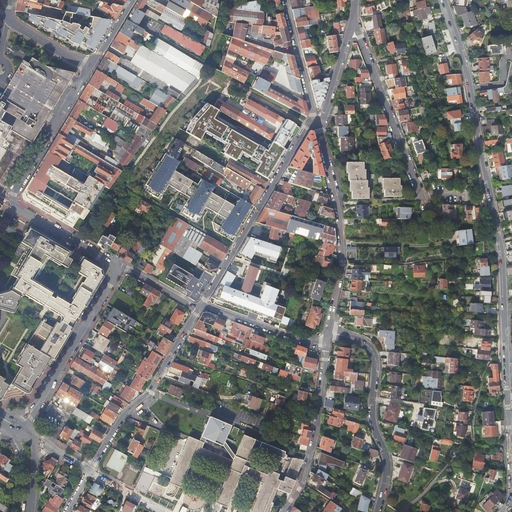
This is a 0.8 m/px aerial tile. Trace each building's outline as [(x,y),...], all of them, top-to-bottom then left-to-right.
[(26,7),(27,6),(41,10),(42,5),(36,3),(26,0),(17,0),(16,9),(16,11),(22,11),(24,12),(25,6),(26,7)] [(60,0),(57,9),(63,10),(67,0),(26,0),(36,3),(36,0),(60,0)] [(158,21),(159,19),(181,31),(184,25),(187,20),(152,0),(138,0),(134,8),(144,14),(147,15),(149,16),(151,17),(158,21)] [(186,0),(152,0),(187,20),(191,22),(203,29),(213,35),(217,17),(186,0)] [(219,0),(204,0),(204,2),(201,0),(186,0),(217,17),(219,0)] [(413,6),(410,7),(411,12),(430,7),(431,7),(430,5),(427,6),(426,1),(423,2),(422,0),(418,0),(417,0),(417,3),(415,4),(416,8),(414,8),(413,6)] [(265,14),(266,7),(265,7),(261,8),(260,4),(258,1),(236,7),(235,10),(265,14)] [(107,20),(114,21),(123,7),(112,4),(110,8),(106,5),(107,3),(104,3),(100,9),(107,13),(108,12),(110,14),(107,20)] [(373,4),(365,6),(366,10),(367,10),(369,15),(376,12),(373,4)] [(69,5),(66,12),(75,13),(91,16),(91,9),(69,5)] [(466,7),(455,6),(459,16),(463,15),(467,28),(477,24),(480,27),(483,24),(481,18),(475,19),(473,11),(469,13),(466,7)] [(263,26),(263,24),(265,14),(235,10),(236,7),(228,9),(225,22),(235,23),(247,24),(252,25),(263,26)] [(315,11),(315,7),(292,10),(297,28),(311,26),(317,25),(315,12),(317,12),(317,11),(315,11)] [(430,7),(411,12),(412,16),(427,13),(427,15),(431,14),(430,7)] [(144,14),(134,8),(128,17),(126,20),(137,26),(139,24),(144,14)] [(97,49),(114,21),(107,20),(92,17),(90,28),(89,29),(85,27),(83,31),(79,29),(80,26),(78,24),(73,23),(75,13),(66,12),(62,21),(60,21),(30,14),(30,15),(31,16),(29,18),(39,24),(40,22),(43,24),(42,26),(52,32),(53,30),(56,32),(55,34),(65,40),(66,37),(69,39),(68,42),(73,45),(78,46),(81,41),(85,43),(83,46),(93,52),(95,48),(97,49)] [(286,27),(283,14),(276,15),(277,20),(272,21),(271,18),(266,17),(265,25),(263,24),(263,26),(279,28),(280,29),(286,27)] [(366,31),(384,28),(382,14),(360,18),(362,23),(375,20),(375,21),(363,24),(366,31)] [(126,20),(119,32),(130,39),(132,35),(131,29),(132,28),(135,29),(134,31),(145,38),(147,33),(144,31),(137,26),(126,20)] [(346,23),(347,20),(340,21),(340,23),(334,23),(335,32),(341,32),(340,24),(346,23)] [(243,40),(247,24),(235,23),(232,37),(243,40)] [(205,48),(165,25),(160,34),(199,57),(205,48)] [(279,28),(263,26),(252,25),(251,32),(281,35),(279,29),(280,29),(279,28)] [(297,28),(300,41),(306,40),(303,29),(305,29),(312,28),(311,26),(297,28)] [(291,46),(286,27),(280,29),(279,29),(281,35),(282,40),(273,42),(275,47),(283,45),(284,48),(291,46)] [(387,43),(384,28),(366,31),(367,35),(375,34),(377,45),(387,43)] [(479,28),(468,37),(473,43),(476,40),(482,42),(485,36),(480,31),(479,28)] [(213,35),(203,29),(199,43),(209,48),(213,35)] [(114,40),(126,48),(128,45),(137,51),(136,53),(189,85),(196,78),(149,50),(130,39),(119,32),(117,36),(114,40)] [(341,40),(343,34),(327,37),(329,54),(338,52),(335,37),(338,38),(338,40),(341,40)] [(430,34),(424,35),(425,39),(429,54),(437,52),(436,47),(440,46),(437,36),(431,37),(430,34)] [(273,50),(243,40),(232,37),(227,54),(236,58),(238,54),(265,65),(273,50)] [(196,78),(199,80),(203,66),(156,38),(155,40),(149,50),(196,78)] [(114,40),(110,47),(122,54),(126,48),(114,40)] [(313,48),(311,40),(308,40),(306,40),(300,41),(302,49),(310,48),(313,48)] [(396,52),(393,42),(388,44),(389,47),(387,48),(388,50),(390,50),(391,54),(396,52)] [(405,43),(396,45),(397,53),(406,52),(405,43)] [(503,44),(490,45),(491,51),(491,54),(499,53),(499,50),(502,50),(503,50),(503,44)] [(304,58),(312,56),(310,48),(302,49),(304,58)] [(107,51),(104,57),(116,64),(120,59),(107,51)] [(303,92),(294,57),(274,51),(272,56),(287,61),(288,67),(285,68),(290,88),(297,93),(303,92)] [(136,53),(131,61),(166,83),(182,93),(189,85),(136,53)] [(25,58),(23,61),(4,91),(0,98),(0,101),(0,102),(0,180),(18,150),(25,138),(32,143),(47,118),(69,82),(72,76),(74,73),(47,66),(27,54),(25,58)] [(233,64),(234,60),(226,56),(221,72),(244,84),(249,73),(233,64)] [(317,66),(314,56),(312,56),(304,58),(307,68),(317,66)] [(98,68),(96,70),(103,74),(105,69),(138,88),(142,80),(120,67),(116,64),(104,57),(98,68)] [(120,59),(116,64),(120,67),(125,59),(121,57),(120,59)] [(142,80),(152,86),(156,88),(170,96),(176,100),(182,93),(166,83),(131,61),(127,59),(125,59),(120,67),(142,80)] [(411,67),(409,59),(402,60),(403,66),(404,72),(403,72),(404,76),(412,75),(411,71),(410,71),(409,67),(411,67)] [(480,62),(481,73),(489,72),(490,72),(489,61),(480,62)] [(445,64),(445,63),(440,64),(440,65),(438,66),(440,75),(449,73),(447,64),(445,64)] [(394,79),(398,78),(396,64),(386,66),(388,75),(393,74),(394,79)] [(323,77),(320,66),(317,66),(307,68),(310,81),(315,81),(325,79),(325,77),(323,77)] [(92,77),(88,84),(97,90),(104,79),(113,85),(114,84),(115,85),(117,82),(103,74),(96,70),(92,77)] [(259,77),(272,84),(276,77),(263,70),(259,77)] [(357,78),(357,83),(372,82),(367,70),(358,70),(354,70),(354,74),(360,75),(360,78),(357,78)] [(481,73),(480,73),(481,84),(490,83),(489,72),(481,73)] [(461,78),(460,74),(446,75),(446,80),(452,79),(452,84),(456,84),(458,84),(462,83),(461,78)] [(405,87),(407,87),(405,77),(398,78),(394,79),(392,79),(386,80),(389,88),(395,87),(396,89),(405,87)] [(321,108),(330,78),(325,79),(315,81),(316,85),(312,86),(317,107),(321,108)] [(308,114),(305,102),(262,80),(257,87),(257,91),(306,117),(308,114)] [(125,87),(119,83),(115,89),(122,93),(125,87)] [(88,84),(78,100),(90,107),(91,108),(97,111),(119,124),(139,136),(149,141),(160,126),(156,124),(123,105),(118,102),(117,101),(105,94),(97,90),(88,84)] [(402,99),(406,98),(405,87),(396,89),(388,90),(389,94),(393,93),(395,100),(402,99)] [(449,96),(452,96),(461,94),(460,87),(446,89),(446,91),(448,90),(449,96)] [(159,107),(160,108),(170,96),(156,88),(149,101),(154,104),(156,105),(159,107)] [(369,88),(360,88),(360,105),(371,104),(370,93),(369,93),(369,88)] [(498,89),(481,91),(481,96),(489,95),(490,99),(494,99),(495,103),(500,102),(498,93),(498,89)] [(107,90),(105,94),(117,101),(119,97),(107,90)] [(233,92),(229,99),(244,107),(248,100),(233,92)] [(461,95),(448,97),(448,102),(457,100),(457,104),(462,103),(461,95)] [(176,100),(170,96),(160,108),(166,111),(176,100)] [(149,101),(144,98),(140,103),(153,110),(156,105),(154,104),(149,101)] [(235,120),(240,112),(217,99),(213,107),(235,120)] [(392,100),(396,112),(406,110),(402,99),(395,100),(392,100)] [(78,100),(68,117),(79,123),(81,119),(77,117),(83,107),(88,110),(90,107),(78,100)] [(149,114),(143,111),(144,110),(126,100),(123,105),(156,124),(166,111),(160,108),(159,107),(153,114),(150,112),(149,114)] [(280,123),(283,119),(248,100),(244,107),(243,108),(263,119),(264,118),(274,124),(276,121),(280,123)] [(218,139),(225,127),(211,119),(217,111),(205,106),(204,103),(188,120),(183,132),(197,140),(197,139),(203,130),(218,139)] [(335,106),(332,115),(337,115),(341,115),(341,107),(335,106)] [(97,111),(91,108),(88,113),(94,116),(97,111)] [(450,120),(461,118),(462,117),(462,114),(461,109),(447,112),(448,120),(450,120)] [(399,112),(401,124),(406,123),(405,121),(410,120),(408,110),(399,112)] [(97,111),(94,116),(92,119),(114,132),(119,124),(97,111)] [(240,112),(235,120),(262,136),(266,129),(260,125),(261,124),(240,112)] [(337,127),(348,127),(347,115),(341,115),(337,115),(337,127)] [(376,125),(388,125),(384,115),(376,115),(376,125)] [(67,119),(58,134),(74,143),(76,144),(85,149),(87,145),(88,145),(78,139),(79,138),(70,132),(69,134),(68,133),(72,125),(89,136),(88,139),(89,139),(90,138),(93,140),(93,139),(105,146),(108,141),(79,123),(68,117),(67,119)] [(465,130),(463,122),(461,123),(461,118),(450,120),(451,125),(453,125),(455,132),(465,130)] [(293,139),(300,128),(299,128),(285,120),(279,131),(273,142),(287,150),(293,139)] [(416,122),(407,123),(409,132),(417,131),(416,122)] [(487,126),(482,126),(483,131),(492,131),(493,136),(504,134),(503,125),(495,125),(487,126)] [(338,131),(338,137),(342,137),(348,137),(348,127),(337,127),(332,127),(332,131),(338,131)] [(386,137),(392,137),(391,132),(391,134),(386,136),(386,128),(374,128),(374,137),(386,137)] [(249,157),(256,146),(229,129),(223,140),(226,141),(224,143),(227,144),(221,154),(234,161),(239,152),(249,157)] [(270,140),(274,133),(266,129),(262,136),(270,140)] [(309,131),(288,167),(300,170),(309,156),(308,150),(311,149),(313,157),(311,157),(310,170),(306,169),(306,172),(319,175),(324,176),(313,132),(309,131)] [(115,145),(122,149),(127,152),(133,156),(134,156),(139,148),(143,150),(149,141),(139,136),(139,137),(133,133),(129,138),(132,140),(130,144),(115,136),(111,142),(115,145)] [(58,134),(48,152),(61,159),(69,164),(72,159),(72,158),(72,157),(71,156),(70,156),(68,154),(74,143),(58,134)] [(348,137),(342,137),(343,151),(353,151),(353,137),(348,137)] [(386,142),(386,137),(379,137),(380,145),(379,145),(385,159),(394,156),(388,141),(386,142)] [(184,144),(174,139),(164,153),(176,160),(179,155),(178,154),(184,144)] [(188,142),(186,145),(195,151),(213,161),(219,151),(197,139),(197,140),(193,145),(188,142)] [(418,169),(421,169),(431,169),(425,152),(427,152),(422,140),(413,144),(418,155),(416,156),(418,162),(416,163),(418,169)] [(269,180),(287,150),(271,142),(266,151),(263,149),(256,161),(259,163),(254,172),(269,180)] [(74,143),(68,154),(70,156),(73,150),(74,151),(76,148),(74,147),(76,144),(74,143)] [(105,186),(109,189),(121,171),(98,157),(97,156),(88,151),(85,149),(76,144),(74,147),(76,148),(74,151),(98,165),(90,177),(105,186)] [(463,144),(452,144),(452,159),(464,159),(463,144)] [(122,149),(115,145),(113,149),(119,153),(118,155),(122,158),(127,152),(122,149)] [(213,161),(195,151),(192,157),(227,178),(242,188),(240,192),(245,196),(249,198),(256,202),(263,190),(225,168),(213,161)] [(48,152),(32,177),(46,185),(49,179),(77,195),(73,202),(76,203),(89,211),(105,186),(90,177),(89,176),(75,168),(73,172),(86,180),(84,184),(56,168),(58,164),(70,170),(72,166),(69,164),(61,159),(48,152)] [(98,157),(121,171),(133,156),(127,152),(122,158),(119,162),(118,161),(117,162),(100,152),(98,157)] [(503,153),(493,153),(495,167),(505,166),(503,153)] [(233,242),(253,207),(246,202),(242,200),(240,198),(235,207),(211,193),(214,187),(200,179),(198,185),(192,181),(193,178),(190,176),(186,176),(185,177),(174,171),(179,162),(176,160),(165,154),(163,157),(160,162),(159,161),(145,185),(148,186),(145,191),(158,198),(161,194),(162,195),(168,185),(189,197),(183,207),(185,208),(182,212),(195,220),(198,216),(199,217),(205,207),(226,219),(220,228),(221,229),(219,233),(232,241),(233,242)] [(185,158),(182,164),(196,172),(196,171),(200,166),(185,158)] [(229,161),(225,168),(263,190),(267,183),(229,161)] [(364,163),(347,162),(347,173),(348,173),(348,181),(350,181),(350,191),(352,191),(352,199),(369,199),(369,191),(367,191),(367,181),(366,181),(366,173),(364,173),(364,163)] [(505,166),(495,167),(497,175),(499,175),(500,179),(501,180),(511,177),(511,165),(511,164),(505,166)] [(288,167),(286,172),(292,175),(288,183),(290,184),(310,190),(313,181),(318,182),(320,181),(319,175),(306,172),(300,170),(288,167)] [(451,179),(451,169),(445,169),(441,169),(441,179),(451,179)] [(212,173),(208,179),(219,186),(223,180),(212,173)] [(46,185),(32,177),(22,194),(23,199),(50,215),(72,227),(79,216),(83,219),(89,211),(76,203),(74,206),(72,204),(68,210),(41,194),(46,185)] [(400,179),(383,179),(383,186),(385,186),(385,197),(402,197),(402,186),(400,186),(400,179)] [(288,183),(280,181),(275,189),(276,190),(275,192),(287,195),(291,196),(292,197),(293,194),(288,192),(290,184),(288,183)] [(511,185),(503,187),(505,197),(511,195),(511,185)] [(275,192),(274,191),(264,208),(281,213),(283,210),(279,208),(287,195),(275,192)] [(325,204),(328,196),(315,192),(313,200),(325,204)] [(293,206),(296,198),(292,197),(291,196),(287,203),(293,206)] [(256,202),(249,198),(246,202),(253,207),(255,204),(256,202)] [(504,207),(511,205),(511,198),(503,200),(504,207)] [(304,220),(310,203),(299,199),(293,217),(298,218),(304,220)] [(143,211),(146,213),(150,206),(141,200),(138,205),(137,204),(136,206),(137,207),(135,211),(139,213),(140,212),(141,213),(143,211)] [(453,205),(443,204),(443,212),(444,213),(444,215),(444,219),(454,220),(454,210),(453,210),(453,205)] [(368,219),(367,205),(357,206),(357,211),(358,211),(359,214),(359,219),(368,219)] [(320,214),(334,219),(334,215),(333,210),(322,206),(320,214)] [(286,207),(282,213),(290,216),(292,209),(286,207)] [(398,219),(411,219),(411,213),(411,210),(412,210),(412,207),(398,207),(398,219)] [(264,208),(256,222),(272,227),(286,231),(290,232),(294,233),(298,218),(293,217),(290,216),(282,213),(281,213),(264,208)] [(511,219),(511,210),(503,212),(505,220),(510,219),(510,220),(511,219)] [(101,224),(107,227),(115,215),(109,212),(101,224)] [(199,247),(222,260),(229,248),(181,220),(175,216),(170,224),(171,225),(159,245),(173,253),(175,254),(183,258),(191,263),(198,267),(200,263),(197,261),(202,254),(189,246),(193,240),(201,245),(199,247)] [(312,239),(317,223),(307,220),(304,220),(298,218),(294,233),(312,239)] [(335,237),(335,228),(317,223),(312,239),(322,241),(324,242),(334,245),(336,245),(335,237)] [(11,286),(10,286),(11,287),(9,290),(21,297),(22,295),(25,295),(44,307),(46,308),(60,316),(60,319),(61,319),(60,321),(72,328),(76,322),(74,321),(77,317),(79,319),(85,309),(104,276),(102,269),(102,268),(82,256),(77,266),(80,268),(77,272),(86,278),(77,294),(75,293),(72,298),(73,299),(73,300),(72,301),(71,303),(57,295),(56,297),(53,296),(51,295),(53,292),(29,277),(30,276),(31,274),(36,277),(48,257),(67,268),(74,258),(70,256),(73,251),(42,233),(39,231),(35,229),(31,227),(22,242),(28,246),(29,247),(31,248),(20,267),(19,266),(19,268),(18,269),(18,270),(17,270),(14,276),(17,278),(12,287),(11,286)] [(97,241),(103,231),(97,227),(90,237),(97,241)] [(286,231),(272,227),(268,238),(277,241),(279,236),(284,238),(286,231)] [(346,230),(346,239),(358,239),(358,230),(346,230)] [(459,246),(470,244),(473,244),(471,230),(458,231),(459,246)] [(97,244),(107,251),(110,247),(116,236),(119,232),(117,231),(113,237),(109,235),(107,239),(106,238),(108,234),(104,232),(97,244)] [(110,247),(117,251),(122,242),(118,240),(119,237),(116,236),(110,247)] [(275,263),(280,247),(253,238),(247,237),(238,253),(250,260),(253,253),(268,258),(267,260),(275,263)] [(132,250),(136,253),(142,242),(138,240),(132,250)] [(318,255),(337,260),(337,255),(332,254),(330,254),(331,251),(332,252),(334,245),(324,242),(322,249),(320,248),(318,255)] [(121,257),(130,263),(134,255),(128,251),(130,247),(124,243),(119,252),(124,254),(121,257)] [(143,271),(146,273),(147,272),(150,274),(152,271),(151,270),(153,267),(150,265),(151,263),(164,271),(173,253),(159,245),(158,244),(150,259),(145,268),(143,271)] [(20,267),(31,248),(29,247),(28,246),(17,265),(18,266),(19,266),(20,267)] [(404,252),(404,247),(390,247),(390,257),(396,257),(396,254),(399,254),(399,252),(404,252)] [(139,264),(145,268),(150,259),(143,255),(137,263),(139,264)] [(331,265),(332,260),(324,258),(324,257),(317,255),(315,264),(329,267),(330,265),(331,265)] [(204,270),(213,276),(219,264),(208,258),(206,262),(207,263),(206,266),(203,270),(204,270)] [(487,260),(480,260),(480,263),(481,276),(490,276),(489,268),(488,268),(487,260)] [(191,263),(187,269),(191,272),(195,275),(199,268),(198,267),(191,263)] [(193,276),(173,264),(165,278),(185,289),(191,292),(198,280),(193,277),(193,276)] [(258,268),(249,265),(244,277),(254,281),(258,268)] [(413,277),(429,278),(430,267),(414,266),(413,277)] [(363,270),(347,270),(347,274),(365,275),(370,276),(370,268),(363,267),(363,270)] [(191,292),(188,297),(194,301),(199,300),(213,276),(204,270),(198,280),(191,292)] [(235,275),(227,271),(212,297),(287,324),(289,318),(283,315),(285,307),(274,303),(279,289),(265,284),(260,298),(249,294),(254,281),(244,277),(240,290),(228,286),(235,275)] [(319,301),(328,277),(318,274),(315,282),(313,281),(309,296),(319,301)] [(362,281),(352,280),(351,290),(361,290),(362,281)] [(147,297),(152,288),(145,284),(140,292),(147,297)] [(0,309),(4,311),(12,313),(21,297),(9,290),(11,287),(10,286),(8,290),(2,292),(0,292),(0,309)] [(155,301),(160,293),(152,288),(147,297),(143,304),(147,307),(152,299),(155,301)] [(351,292),(342,291),(339,300),(350,301),(351,292)] [(489,300),(491,299),(491,292),(478,292),(478,294),(477,294),(477,295),(482,295),(482,301),(489,300)] [(476,297),(467,297),(466,312),(482,313),(483,304),(476,303),(476,297)] [(351,301),(350,301),(349,309),(362,310),(363,303),(357,302),(351,301)] [(110,312),(109,311),(106,316),(107,317),(105,320),(125,332),(129,326),(131,328),(136,321),(113,307),(110,312)] [(309,316),(319,319),(321,314),(318,314),(320,309),(312,307),(309,316)] [(169,321),(177,326),(184,314),(176,309),(169,321)] [(216,318),(217,316),(206,312),(202,313),(193,328),(195,329),(205,333),(206,328),(203,327),(204,322),(213,326),(216,318)] [(317,324),(319,319),(309,316),(306,325),(313,328),(315,323),(317,324)] [(225,322),(216,318),(213,326),(212,326),(221,330),(225,322)] [(357,318),(356,325),(362,326),(362,321),(367,322),(367,323),(367,324),(374,324),(375,319),(357,318)] [(157,334),(162,337),(166,332),(169,333),(174,325),(165,319),(160,328),(161,329),(157,334)] [(481,325),(482,321),(471,320),(470,328),(475,328),(483,329),(483,325),(481,325)] [(72,328),(60,321),(58,323),(56,322),(53,328),(41,321),(27,344),(51,358),(54,360),(71,331),(70,331),(72,328)] [(104,321),(97,333),(98,334),(104,337),(106,334),(107,335),(113,326),(104,321)] [(268,356),(271,348),(263,345),(249,340),(253,329),(234,322),(230,333),(236,335),(239,328),(246,331),(242,344),(235,342),(235,343),(251,349),(264,354),(268,356)] [(205,333),(195,329),(194,334),(217,342),(218,339),(220,340),(220,338),(218,337),(205,333)] [(253,335),(255,330),(253,329),(249,340),(263,345),(264,343),(263,343),(264,339),(253,335)] [(226,332),(221,330),(218,337),(220,338),(222,339),(224,340),(227,334),(226,332)] [(394,332),(379,331),(378,337),(385,337),(386,352),(388,352),(397,353),(397,349),(393,349),(394,332)] [(94,343),(92,347),(104,354),(108,348),(106,346),(110,341),(104,337),(98,334),(93,342),(94,343)] [(210,344),(191,337),(189,342),(208,349),(210,344)] [(147,346),(164,356),(172,343),(163,338),(159,344),(158,344),(157,345),(159,346),(158,347),(154,344),(154,343),(150,341),(147,346)] [(489,350),(490,343),(481,342),(481,350),(489,350)] [(27,344),(25,343),(18,356),(19,357),(16,364),(21,367),(10,385),(14,387),(15,387),(26,394),(30,393),(31,390),(29,387),(31,386),(37,377),(39,378),(51,358),(27,344)] [(305,357),(307,349),(297,345),(294,354),(299,355),(297,361),(303,364),(305,357),(305,358),(305,357)] [(129,352),(133,355),(134,352),(128,349),(128,348),(127,347),(125,350),(129,352)] [(348,357),(349,348),(338,347),(337,356),(348,357)] [(83,348),(78,357),(79,357),(81,359),(89,363),(94,354),(83,348)] [(264,354),(251,349),(249,354),(262,359),(264,354)] [(489,360),(489,350),(481,350),(478,349),(477,359),(489,360)] [(204,364),(204,365),(213,368),(215,365),(208,363),(211,354),(202,351),(200,357),(199,357),(197,357),(197,360),(197,361),(198,361),(199,362),(204,364)] [(146,362),(155,368),(161,357),(152,352),(147,359),(146,362)] [(388,352),(387,365),(398,366),(399,353),(397,353),(388,352)] [(256,360),(238,354),(236,359),(254,365),(256,360)] [(117,362),(104,355),(101,359),(97,358),(92,365),(109,375),(115,366),(117,362)] [(103,385),(108,377),(109,376),(108,375),(107,376),(103,374),(104,373),(102,372),(102,373),(97,371),(98,370),(97,369),(96,370),(92,368),(93,366),(91,366),(91,367),(79,360),(80,359),(81,360),(81,359),(79,357),(77,359),(76,358),(71,366),(103,385)] [(317,359),(305,357),(305,358),(305,357),(303,364),(303,367),(315,369),(317,359)] [(457,359),(437,357),(437,360),(438,360),(438,362),(449,363),(449,373),(456,374),(457,359)] [(349,372),(352,372),(352,370),(346,370),(347,360),(336,359),(335,371),(349,372)] [(146,380),(147,381),(149,378),(148,377),(155,368),(146,362),(143,360),(135,373),(137,374),(146,380)] [(173,362),(171,367),(182,371),(191,374),(193,370),(173,362)] [(278,370),(278,369),(262,363),(260,368),(272,372),(275,373),(276,370),(278,370)] [(284,371),(297,375),(298,372),(300,373),(302,368),(291,364),(289,369),(287,368),(286,369),(285,369),(284,371)] [(498,369),(498,367),(498,364),(490,364),(488,365),(488,369),(493,369),(494,377),(489,378),(489,382),(499,382),(498,369)] [(115,366),(109,375),(113,378),(119,369),(117,368),(115,366)] [(301,377),(297,375),(284,371),(282,370),(280,375),(285,377),(286,375),(300,381),(301,377)] [(191,374),(182,371),(178,381),(189,385),(191,380),(194,381),(196,376),(191,374)] [(352,389),(362,390),(363,383),(356,382),(357,373),(352,372),(349,372),(335,371),(334,379),(342,380),(343,376),(347,377),(348,379),(352,380),(351,384),(341,383),(341,387),(352,389)] [(401,374),(390,373),(390,382),(400,383),(401,374)] [(135,391),(138,393),(146,380),(137,374),(129,387),(130,388),(135,391)] [(69,382),(82,390),(86,383),(73,375),(69,382)] [(0,400),(0,401),(2,399),(8,389),(9,389),(10,388),(11,388),(12,388),(14,388),(15,387),(14,387),(10,385),(4,381),(5,380),(0,376),(0,400)] [(202,378),(196,376),(194,381),(192,386),(198,389),(202,378)] [(442,378),(429,377),(424,376),(423,386),(425,387),(431,388),(432,390),(435,390),(436,388),(443,389),(444,380),(442,380),(442,378)] [(101,388),(107,391),(114,380),(108,377),(103,385),(101,388)] [(69,404),(75,407),(83,395),(63,382),(55,395),(62,400),(69,404)] [(296,384),(290,382),(289,387),(298,390),(299,385),(296,384)] [(499,382),(489,382),(488,382),(490,396),(495,395),(494,391),(499,390),(499,382)] [(458,385),(458,388),(463,389),(464,389),(463,401),(471,402),(472,392),(475,393),(475,387),(458,385)] [(171,386),(168,394),(179,398),(182,390),(171,386)] [(351,394),(352,389),(341,387),(330,386),(329,391),(342,393),(342,392),(343,392),(344,392),(344,393),(351,394)] [(392,386),(390,399),(399,401),(400,393),(401,387),(392,386)] [(129,401),(135,391),(130,388),(127,392),(124,390),(122,394),(125,396),(124,398),(129,401)] [(305,403),(307,393),(299,390),(296,401),(305,403)] [(258,411),(262,400),(247,394),(245,401),(249,403),(248,408),(258,411)] [(121,404),(126,407),(129,405),(114,396),(110,402),(118,406),(119,407),(121,404)] [(359,401),(359,398),(345,396),(343,408),(357,410),(360,402),(359,401)] [(69,404),(62,400),(60,404),(66,408),(69,404)] [(106,408),(115,414),(119,407),(118,406),(110,402),(106,408)] [(396,422),(400,405),(390,403),(388,412),(385,411),(383,419),(396,422)] [(60,404),(56,411),(63,415),(66,408),(60,404)] [(72,413),(75,407),(69,404),(66,408),(63,415),(59,420),(66,424),(72,413)] [(56,411),(47,406),(44,411),(59,420),(63,415),(56,411)] [(88,415),(75,407),(72,413),(78,417),(81,419),(85,421),(88,415)] [(92,417),(98,421),(100,418),(109,424),(115,414),(105,409),(100,417),(91,412),(89,416),(92,417)] [(341,419),(344,412),(333,409),(331,416),(341,419)] [(480,425),(480,426),(485,426),(491,426),(490,411),(479,411),(479,412),(481,412),(481,425),(480,425)] [(467,424),(468,425),(468,420),(467,420),(467,418),(466,418),(466,413),(459,412),(458,415),(456,414),(455,420),(454,420),(454,422),(457,423),(467,424)] [(341,421),(341,419),(331,416),(329,416),(327,424),(339,427),(341,421)] [(232,450),(239,433),(229,429),(230,425),(208,417),(207,419),(199,441),(203,443),(203,441),(206,439),(224,447),(233,459),(234,455),(230,449),(232,450)] [(355,423),(346,420),(345,423),(345,424),(349,425),(347,431),(352,432),(355,423)] [(467,424),(457,423),(456,430),(457,431),(457,435),(465,436),(467,424)] [(303,424),(300,436),(308,439),(309,438),(310,432),(311,432),(307,431),(308,426),(303,424)] [(497,436),(496,425),(491,426),(485,426),(485,437),(497,436)] [(64,427),(59,435),(67,440),(72,431),(64,427)] [(139,440),(144,431),(139,429),(134,438),(133,440),(138,442),(139,440)] [(92,439),(99,443),(103,435),(97,431),(94,435),(91,433),(88,437),(92,439)] [(65,445),(69,447),(74,439),(77,434),(74,432),(65,445)] [(405,445),(408,436),(396,432),(394,438),(395,439),(395,440),(405,445)] [(89,445),(92,439),(88,437),(85,435),(83,434),(82,436),(80,439),(89,445)] [(234,455),(233,459),(232,461),(201,448),(203,443),(199,441),(188,437),(186,441),(171,478),(164,475),(162,480),(174,485),(178,487),(180,488),(194,455),(228,469),(217,498),(210,495),(208,499),(212,501),(226,507),(240,474),(263,483),(251,511),(266,511),(276,489),(286,493),(284,497),(287,498),(302,460),(284,456),(285,452),(246,436),(242,434),(241,438),(234,455)] [(354,437),(350,446),(368,452),(369,448),(370,448),(370,446),(366,444),(366,443),(362,441),(363,436),(358,434),(358,435),(356,435),(355,437),(354,437)] [(308,439),(300,436),(298,444),(306,447),(308,439)] [(323,436),(319,448),(329,452),(333,440),(323,436)] [(69,447),(76,451),(77,449),(79,446),(80,443),(74,439),(69,447)] [(127,451),(133,454),(138,442),(133,440),(127,451)] [(132,456),(136,458),(142,446),(139,445),(141,441),(139,440),(138,442),(133,454),(132,456)] [(404,445),(400,458),(413,463),(417,449),(404,445)] [(429,460),(437,462),(438,459),(435,458),(437,450),(438,446),(433,445),(429,460)] [(114,466),(120,469),(127,456),(119,452),(120,450),(116,448),(107,464),(113,467),(114,466)] [(377,457),(379,454),(378,451),(370,448),(369,448),(368,452),(367,454),(374,457),(377,457)] [(345,461),(321,451),(319,458),(317,464),(327,465),(327,463),(334,464),(342,467),(345,461)] [(476,458),(474,458),(472,467),(471,466),(470,469),(474,471),(475,468),(480,470),(480,467),(484,468),(485,457),(480,456),(480,454),(477,453),(476,457),(476,458)] [(0,454),(0,463),(4,466),(8,459),(0,454)] [(56,463),(50,459),(44,463),(43,467),(48,470),(51,471),(56,463)] [(4,469),(10,472),(13,465),(8,462),(4,469)] [(398,479),(407,482),(412,466),(403,463),(398,479)] [(164,475),(144,467),(142,471),(148,474),(161,479),(162,480),(164,475)] [(354,482),(361,485),(367,471),(360,468),(354,482)] [(126,478),(133,481),(137,472),(130,469),(126,478)] [(328,475),(318,469),(315,475),(324,480),(325,480),(328,475)] [(485,481),(493,483),(496,471),(490,469),(489,473),(491,473),(490,478),(486,478),(485,481)] [(59,478),(55,484),(63,489),(68,479),(66,478),(67,475),(59,470),(56,476),(59,478)] [(9,478),(0,472),(0,478),(6,482),(9,478)] [(310,472),(309,474),(312,476),(311,479),(312,481),(324,486),(325,486),(327,481),(324,480),(315,475),(310,472)] [(47,479),(43,485),(49,488),(52,482),(47,479)] [(103,488),(94,483),(89,492),(97,497),(103,488)] [(319,487),(317,490),(332,500),(336,494),(333,492),(332,494),(319,487)] [(356,496),(359,491),(352,487),(349,493),(356,496)] [(456,498),(458,499),(465,501),(468,492),(459,489),(456,498)] [(503,496),(498,491),(491,497),(488,495),(487,494),(484,497),(485,498),(479,503),(487,511),(490,511),(501,502),(499,500),(503,496)] [(92,507),(97,499),(89,494),(83,502),(92,507)] [(54,505),(58,507),(63,499),(55,495),(53,499),(50,498),(48,502),(54,505)] [(369,499),(363,496),(360,502),(359,502),(357,506),(365,511),(369,499)] [(48,502),(47,501),(43,507),(45,508),(43,511),(44,511),(53,511),(54,511),(55,511),(58,509),(53,506),(54,505),(48,502)] [(337,511),(341,508),(330,501),(322,511),(323,511),(337,511)] [(427,511),(430,506),(429,506),(429,504),(421,501),(421,503),(422,503),(420,509),(427,511)] [(0,509),(4,511),(9,511),(11,509),(0,502),(0,509)] [(133,511),(136,507),(127,502),(125,506),(123,511),(133,511)]
